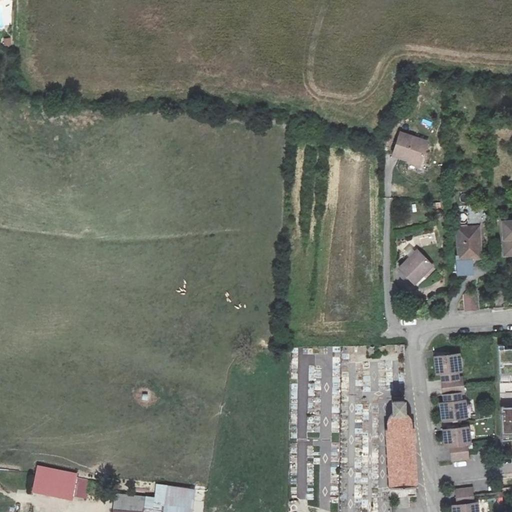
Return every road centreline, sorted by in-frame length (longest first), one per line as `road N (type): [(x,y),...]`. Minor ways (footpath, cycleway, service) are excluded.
road 1 (residential): [(415,332),(436,511)]
road 2 (residential): [(390,169),(387,297),(391,323),(415,332)]
